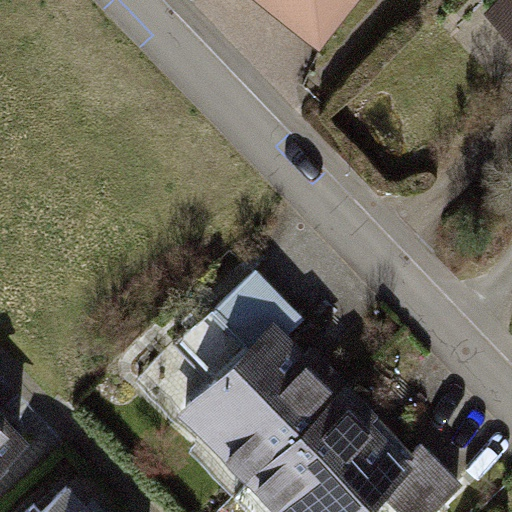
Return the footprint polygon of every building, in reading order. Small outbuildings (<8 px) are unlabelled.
[(359,0),(288,0),(332,35),(359,0)] [(356,380),(252,267),(132,368),(239,492),(356,380)] [(432,511),(459,487),(356,380),(239,492),(259,511),(432,511)] [(0,463),(24,439),(0,415),(0,463)] [(103,511),(69,478),(34,511),(103,511)]
